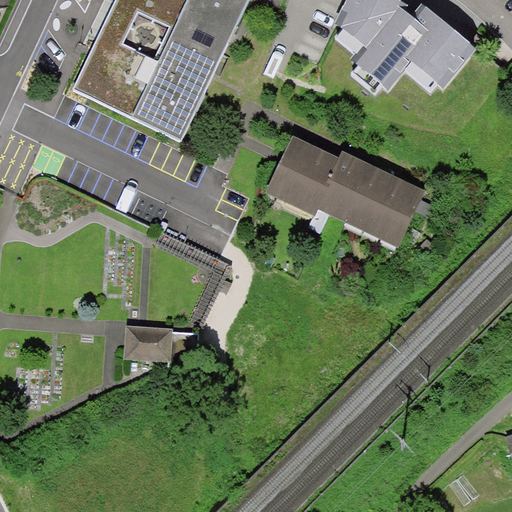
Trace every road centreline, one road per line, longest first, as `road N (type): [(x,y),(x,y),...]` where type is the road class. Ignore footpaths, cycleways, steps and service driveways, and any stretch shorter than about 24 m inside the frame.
road 1 (unknown): [(186,197),(214,184),(252,113),(364,161)]
road 2 (track): [(511,400),(400,511)]
